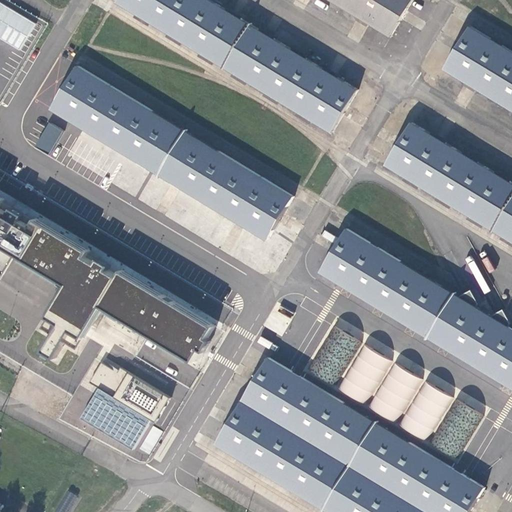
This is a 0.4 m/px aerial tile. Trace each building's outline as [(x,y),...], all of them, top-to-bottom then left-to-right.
[(0,0),(0,36),(22,49),(38,22),(1,0),(0,0)] [(361,90),(211,0),(119,0),(118,3),(334,135),(361,90)] [(414,0),(329,0),(391,38),(414,0)] [(511,48),(471,24),(444,69),(511,109),(511,48)] [(297,195),(80,64),(52,109),(270,242),(297,195)] [(511,180),(413,121),(386,165),(511,241),(511,180)] [(35,146),(50,154),(62,130),(48,122),(35,146)] [(97,301),(196,360),(218,325),(154,287),(138,277),(100,254),(102,252),(88,244),(87,246),(75,238),(48,222),(36,215),(37,213),(23,205),(22,207),(0,193),(0,273),(1,274),(15,250),(63,278),(40,316),(48,321),(33,346),(49,355),(64,331),(75,338),(97,301)] [(511,327),(348,228),(321,273),(511,388),(511,327)] [(453,395),(391,365),(393,360),(361,345),(339,391),(368,405),(366,408),(398,423),(396,426),(430,442),(453,395)] [(470,511),(486,487),(270,356),(216,445),(324,510),(326,511),(470,511)]
